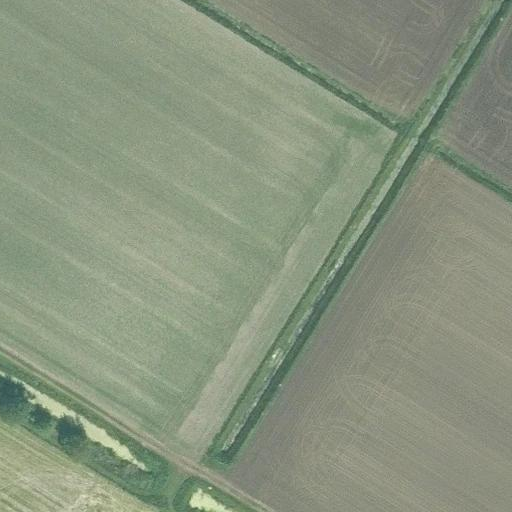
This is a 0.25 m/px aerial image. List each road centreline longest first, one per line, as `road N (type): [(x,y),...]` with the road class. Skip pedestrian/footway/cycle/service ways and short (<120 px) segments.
road 1 (track): [(179,462),(0,352)]
road 2 (track): [(181,511),(162,498),(179,462),(267,511)]
